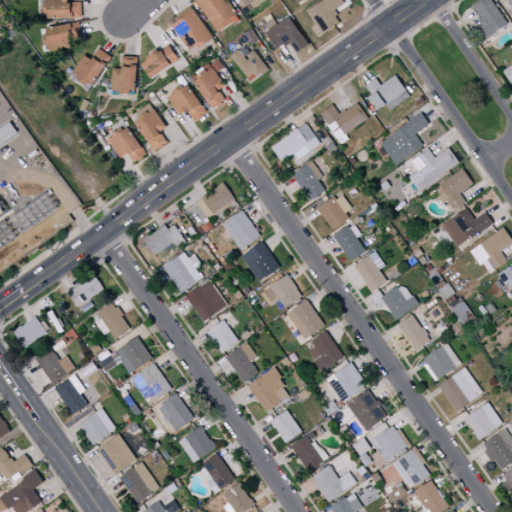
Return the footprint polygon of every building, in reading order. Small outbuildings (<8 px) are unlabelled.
[(81,3),(62,3),(61,0),(55,0),(46,0),(47,19),(81,18),(81,3)] [(225,0),(210,0),(199,8),(217,35),(239,20),(225,0)] [(479,0),(472,5),(480,17),(478,18),(483,24),(472,31),(481,43),(508,24),(491,0),(479,0)] [(214,38),(192,10),(171,27),(192,54),(214,38)] [(276,24),(273,19),(262,25),(276,51),(294,42),(299,50),(307,46),(290,16),(276,24)] [(44,28),(48,53),(71,49),(70,40),(82,38),(79,22),(44,28)] [(252,45),(258,40),(251,30),(244,34),(252,45)] [(178,60),(168,45),(140,64),(150,79),(178,60)] [(110,56),(97,49),(91,59),(83,55),(72,76),(94,87),(110,56)] [(254,51),(245,58),(238,50),(230,57),(251,83),(268,69),(254,51)] [(112,69),(112,92),(136,92),(137,57),(121,57),(121,69),(112,69)] [(224,86),(217,73),(224,69),(219,60),(210,65),(213,69),(194,79),(211,110),(225,102),(218,90),(224,86)] [(511,83),(511,84),(503,71),(511,65),(511,83)] [(366,85),(376,78),(381,85),(385,83),(396,75),(404,87),(411,96),(390,110),(386,105),(377,111),(368,98),(372,95),(368,90),(366,85)] [(188,111),(193,122),(205,116),(190,85),(168,96),(178,116),(188,111)] [(320,113),(333,104),(340,114),(345,109),(346,111),(358,102),(369,118),(346,134),(345,135),(336,121),(329,126),(329,125),(322,115),(320,113)] [(160,132),(167,128),(154,109),(135,122),(155,152),(167,144),(160,132)] [(396,165),(424,145),(416,134),(430,124),(426,118),(422,112),(409,121),(392,134),(393,135),(381,143),(396,165)] [(329,125),(328,125),(338,139),(342,144),(349,139),(346,134),(345,135),(336,121),(329,126),(329,125)] [(0,129),(0,138),(4,145),(18,135),(10,123),(0,129)] [(298,129),(306,124),(306,123),(316,137),(308,143),(298,129)] [(108,138),(119,159),(128,154),(133,164),(145,157),(129,127),(108,138)] [(272,147),(298,128),(298,129),(308,143),(307,143),(308,144),(306,146),(294,154),(283,162),(283,161),(272,147)] [(329,136),(333,141),(329,144),(325,139),(329,136)] [(316,137),(321,143),(310,151),(306,146),(308,144),(307,143),(308,143),(316,137)] [(333,142),(337,147),(331,153),(327,147),(333,142)] [(310,151),(298,159),(294,154),(306,146),(310,151)] [(419,192),(450,171),(460,163),(449,148),(435,157),(428,148),(424,151),(410,161),(418,171),(409,177),(419,192)] [(293,175),(308,164),(310,166),(312,165),(318,174),(316,176),(326,190),(311,201),(293,175)] [(359,167),(363,173),(359,176),(355,170),(359,167)] [(448,201),(445,204),(435,190),(441,186),(440,184),(453,175),(463,168),(474,184),(461,193),(467,202),(464,205),(455,211),(448,201)] [(202,197),(208,193),(209,194),(217,189),(216,188),(224,182),(236,199),(214,214),(203,198),(202,197)] [(319,207),(335,196),(337,199),(344,195),(353,208),(347,213),(350,218),(345,222),(333,230),(328,222),(329,221),(319,207)] [(203,198),(197,203),(198,203),(208,218),(214,214),(203,198)] [(453,219),(467,209),(468,208),(476,219),(487,212),(495,223),(493,225),(482,233),(481,231),(468,240),(466,238),(460,230),(453,219)] [(228,221),(244,210),(262,236),(247,246),(229,221),(228,221)] [(209,221),(214,227),(207,232),(202,226),(209,221)] [(229,221),(223,225),(241,250),(247,246),(229,221)] [(144,239),(151,233),(152,234),(160,229),(159,227),(165,224),(166,224),(169,229),(175,224),(184,236),(156,256),(144,239)] [(351,228),(355,224),(363,235),(358,238),(351,228)] [(201,225),(206,232),(201,235),(196,228),(201,225)] [(334,235),(335,235),(349,225),(351,228),(358,238),(367,251),(352,261),(334,235)] [(481,243),(497,232),(504,227),(511,237),(511,244),(502,252),(508,261),(496,269),(496,270),(489,260),(488,259),(491,257),(482,244),(481,243)] [(460,230),(453,235),(459,243),(466,238),(460,230)] [(248,252),(263,241),(281,267),(266,277),(249,252),(248,252)] [(482,244),(471,251),(481,266),(484,263),(489,260),(488,259),(491,257),(482,244)] [(232,249),(237,247),(241,252),(236,255),(232,249)] [(232,249),(236,255),(223,265),(219,259),(232,249)] [(198,281),(202,278),(203,278),(197,269),(189,257),(185,252),(180,256),(198,281)] [(249,252),(243,256),(260,281),(266,277),(249,252)] [(189,257),(195,253),(203,265),(197,269),(189,257)] [(356,265),(362,261),(370,255),(388,281),(373,291),(356,265)] [(164,267),(180,256),(198,281),(196,283),(182,292),(164,267)] [(484,263),(491,273),(496,270),(489,260),(484,263)] [(231,262),(233,264),(234,263),(236,267),(228,272),(224,266),(231,262)] [(429,264),(433,269),(428,272),(425,267),(429,264)] [(499,274),(500,274),(511,265),(511,266),(511,285),(510,283),(507,285),(499,274)] [(444,279),(437,270),(429,276),(435,285),(444,279)] [(69,292),(95,274),(105,289),(105,290),(80,307),(70,293),(69,292)] [(271,286),(288,274),(292,280),(291,281),(297,289),(298,288),(304,296),(287,308),(279,297),(272,287),(271,286)] [(210,280),(208,278),(199,284),(200,286),(201,286),(201,287),(210,280)] [(447,284),(444,279),(435,285),(439,289),(447,284)] [(186,296),(200,286),(201,286),(201,287),(210,280),(211,280),(229,304),(205,322),(186,296)] [(499,280),(503,286),(500,289),(495,283),(499,280)] [(398,287),(394,282),(394,281),(383,289),(387,294),(398,287)] [(412,294),(407,286),(405,288),(402,284),(399,282),(394,282),(398,287),(406,299),(412,294)] [(449,282),(456,293),(446,300),(439,289),(447,284),(449,282)] [(279,297),(273,302),(265,291),(272,287),(279,297)] [(397,321),(391,312),(387,315),(381,307),(379,308),(375,303),(387,294),(398,287),(406,299),(412,294),(415,295),(421,304),(397,321)] [(235,293),(239,299),(244,296),(240,290),(235,293)] [(462,297),(476,316),(464,325),(450,305),(462,297)] [(308,299),(326,325),(312,335),(294,309),(308,299)] [(492,301),(498,310),(490,315),(484,307),(492,301)] [(114,303),(117,308),(119,306),(125,315),(123,316),(132,328),(117,339),(111,331),(102,318),(99,313),(114,303)] [(48,313),(58,332),(63,329),(53,310),(48,313)] [(399,325),(413,314),(426,331),(427,330),(430,335),(428,336),(432,340),(417,351),(399,325)] [(36,316),(37,317),(48,333),(27,347),(15,330),(22,326),(31,320),(30,319),(36,316)] [(102,318),(96,323),(105,335),(111,331),(102,318)] [(208,332),(225,320),(240,341),(223,353),(208,332)] [(444,321),(448,328),(442,333),(437,326),(444,321)] [(461,322),(466,328),(458,334),(453,328),(461,322)] [(241,336),(249,330),(250,332),(253,330),(255,333),(251,336),(245,341),(241,336)] [(311,341),(326,331),(342,353),(344,352),(347,355),(322,373),(314,361),(315,360),(322,356),(315,347),(311,341)] [(116,352),(139,336),(154,358),(151,360),(131,374),(116,352)] [(242,347),(248,342),(256,352),(249,357),(242,347)] [(447,342),(462,363),(455,369),(454,368),(457,367),(443,346),(447,342)] [(99,343),(103,350),(96,355),(91,349),(99,343)] [(242,346),(242,347),(249,357),(260,372),(245,383),(227,357),(242,346)] [(443,346),(425,358),(428,363),(439,379),(454,368),(457,367),(443,346)] [(51,347),(55,353),(56,352),(61,360),(68,355),(77,368),(59,381),(54,384),(36,358),(51,347)] [(315,347),(309,351),(315,360),(322,356),(315,347)] [(84,356),(89,352),(94,358),(89,362),(84,356)] [(339,365),(349,358),(369,385),(359,392),(339,365)] [(94,359),(97,365),(87,372),(84,367),(94,359)] [(155,363),(174,389),(151,405),(133,379),(155,363)] [(428,363),(425,365),(436,381),(439,379),(428,363)] [(84,377),(97,371),(94,364),(81,370),(84,377)] [(325,375),(339,365),(359,392),(344,402),(325,375)] [(249,386),(263,376),(276,366),(284,378),(282,379),(287,386),(284,388),(276,393),(282,401),(267,412),(249,386)] [(460,371),(465,367),(483,392),(478,396),(460,371)] [(452,376),(460,371),(478,396),(470,402),(452,376)] [(439,386),(452,376),(470,402),(457,411),(439,386)] [(71,378),(75,383),(82,394),(89,404),(74,415),(56,389),(71,378)] [(302,378),(307,385),(301,389),(296,382),(302,378)] [(118,379),(122,384),(117,387),(113,382),(118,379)] [(75,383),(79,380),(86,391),(82,394),(75,383)] [(298,395),(309,387),(314,394),(303,402),(298,395)] [(284,388),(290,396),(282,401),(276,393),(284,388)] [(348,405),(369,390),(378,401),(380,400),(384,405),(381,406),(389,416),(382,421),(367,431),(348,405)] [(177,393),(195,418),(177,431),(170,421),(166,424),(156,410),(163,405),(162,403),(177,393)] [(291,398),(294,402),(288,406),(285,402),(291,398)] [(335,400),(340,408),(330,416),(324,407),(335,400)] [(481,407),(488,402),(503,423),(496,428),(481,407)] [(98,412),(104,407),(118,428),(112,432),(98,412)] [(481,407),(496,428),(479,440),(474,433),(473,434),(467,425),(468,424),(464,419),(481,407)] [(288,410),(304,431),(302,433),(287,443),(271,422),(278,417),(288,410)] [(98,412),(112,432),(96,444),(94,445),(80,424),(98,412)] [(0,413),(5,420),(6,420),(9,425),(9,426),(12,432),(0,440),(0,413)] [(180,442),(203,425),(207,431),(206,432),(212,440),(213,439),(218,447),(195,463),(180,442)] [(391,458),(376,438),(390,428),(394,425),(397,430),(397,431),(408,446),(391,458)] [(511,454),(498,434),(505,428),(511,437),(511,454)] [(397,430),(400,429),(411,444),(408,446),(397,431),(397,430)] [(483,444),(498,434),(511,454),(511,462),(501,470),(494,459),(491,461),(484,451),(487,449),(483,444)] [(292,446),(307,435),(312,444),(325,461),(310,472),(292,446)] [(113,438),(117,443),(125,455),(132,464),(130,465),(118,476),(98,449),(99,448),(113,438)] [(391,458),(387,461),(372,441),(376,438),(391,458)] [(117,443),(122,440),(130,452),(125,455),(117,443)] [(312,444),(316,441),(318,444),(322,447),(325,449),(330,457),(325,461),(312,444)] [(413,450),(412,448),(415,446),(418,451),(425,460),(426,462),(423,465),(413,450)] [(0,468),(0,450),(4,448),(6,451),(7,451),(10,456),(11,458),(13,457),(16,461),(26,454),(35,466),(22,475),(20,472),(9,481),(0,468)] [(398,460),(413,450),(423,465),(431,475),(416,486),(415,485),(398,460)] [(203,464),(218,453),(237,479),(222,490),(214,478),(206,467),(203,464)] [(398,460),(393,463),(410,488),(415,485),(398,460)] [(375,462),(380,469),(372,474),(367,467),(375,462)] [(146,483),(152,479),(142,463),(135,468),(146,483)] [(316,481),(313,478),(331,465),(333,469),(316,481)] [(364,465),(369,471),(363,476),(358,470),(364,465)] [(135,467),(135,468),(146,483),(153,493),(139,504),(120,478),(135,467)] [(206,467),(200,471),(208,482),(214,478),(206,467)] [(511,468),(503,475),(511,488),(511,468)] [(0,497),(5,494),(6,495),(25,481),(23,478),(36,469),(45,482),(35,490),(43,502),(29,511),(16,511),(13,507),(10,509),(0,497)] [(315,482),(316,481),(333,469),(343,482),(348,490),(330,502),(315,482)] [(343,482),(345,481),(349,478),(353,475),(358,483),(348,490),(343,482)] [(170,478),(173,482),(167,486),(164,482),(170,478)] [(431,480),(438,490),(440,489),(446,496),(447,498),(445,499),(450,506),(441,511),(429,511),(428,509),(427,510),(414,492),(431,480)] [(164,482),(159,486),(162,490),(167,486),(164,482)] [(241,482),(247,490),(246,490),(252,498),(256,503),(243,511),(236,511),(230,502),(224,494),(241,482)] [(393,503),(387,495),(388,495),(393,491),(391,489),(395,486),(396,489),(403,484),(405,483),(410,491),(393,503)] [(390,487),(385,490),(388,495),(393,491),(391,489),(390,487)] [(334,511),(332,508),(347,497),(350,502),(358,511),(334,511)] [(358,511),(350,502),(357,498),(364,508),(358,511)] [(144,511),(160,501),(167,511),(144,511)] [(236,511),(230,502),(224,507),(227,511),(236,511)]
